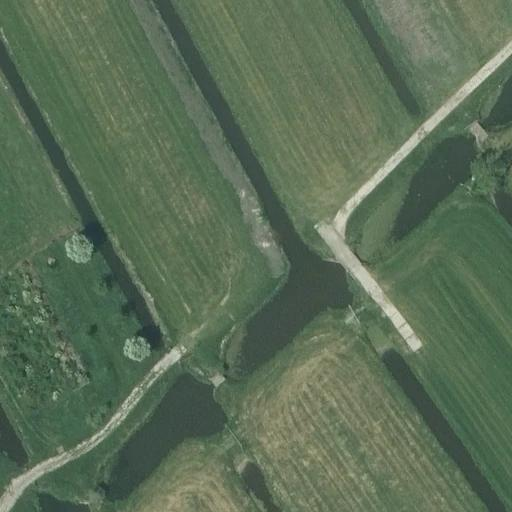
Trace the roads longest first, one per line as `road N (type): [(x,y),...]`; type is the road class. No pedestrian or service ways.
road 1 (track): [(202,0),(331,241),(511,487)]
road 2 (track): [(511,47),(344,210),(331,241)]
